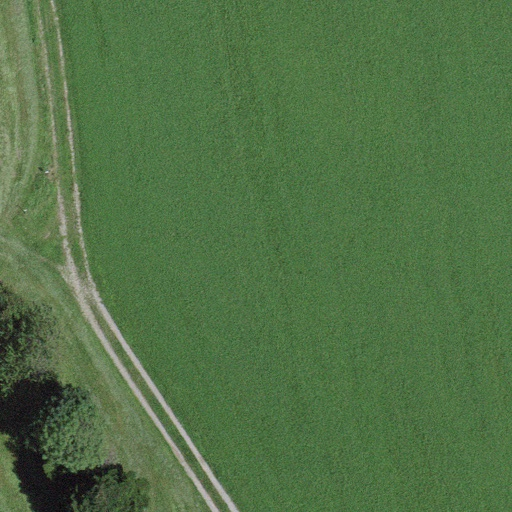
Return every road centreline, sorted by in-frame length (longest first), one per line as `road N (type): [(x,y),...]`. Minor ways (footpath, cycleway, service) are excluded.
road 1 (track): [(69,258),(228,511)]
road 2 (track): [(69,258),(46,0)]
